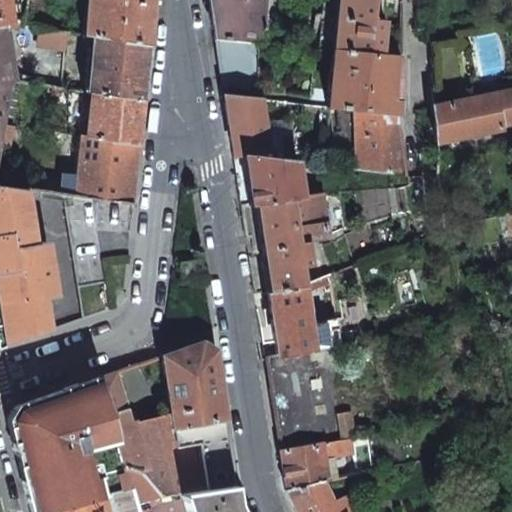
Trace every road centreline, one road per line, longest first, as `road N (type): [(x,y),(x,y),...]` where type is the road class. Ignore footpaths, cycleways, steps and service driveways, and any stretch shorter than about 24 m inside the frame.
road 1 (residential): [(182,0),(259,490),(271,511)]
road 2 (residential): [(0,371),(139,321),(157,0)]
